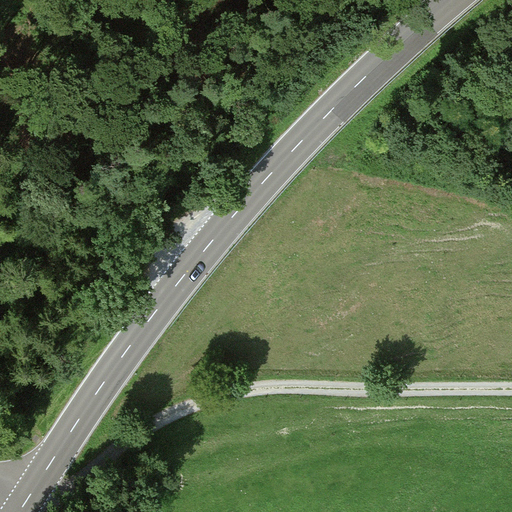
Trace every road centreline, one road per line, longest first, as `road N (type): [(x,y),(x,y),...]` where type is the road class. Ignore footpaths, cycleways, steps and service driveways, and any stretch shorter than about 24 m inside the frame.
road 1 (primary): [(20,511),(127,352),(250,197),(452,0)]
road 2 (track): [(511,390),(248,390),(187,408),(128,441),(38,511)]
